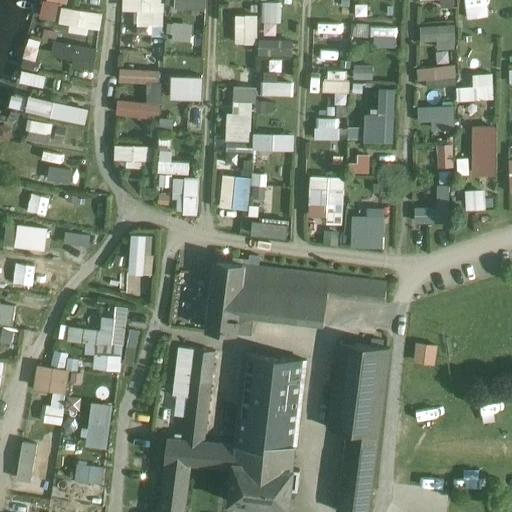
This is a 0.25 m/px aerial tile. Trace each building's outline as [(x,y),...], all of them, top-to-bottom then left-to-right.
[(105,10),(68,4),(68,0),(45,0),(43,17),(70,21),(68,30),(89,33),(90,25),(102,27),(105,10)] [(154,24),(154,34),(166,34),(166,0),(123,0),(124,9),(139,9),(139,23),(154,24)] [(283,18),(283,0),(262,0),(262,18),(283,18)] [(375,0),(375,7),(355,7),(355,19),(396,19),(396,0),(375,0)] [(461,0),(462,16),(494,16),(493,0),(461,0)] [(237,11),(236,40),(259,41),(260,11),(237,11)] [(316,31),(352,31),(352,16),(316,16),(316,31)] [(175,19),(173,36),(192,39),(194,21),(175,19)] [(440,47),(458,46),(457,21),(422,22),(422,38),(439,37),(440,47)] [(377,23),(377,44),(399,44),(399,23),(377,23)] [(260,52),(295,52),(295,35),(260,35),(260,52)] [(95,65),(99,47),(56,37),(52,56),(95,65)] [(419,76),(458,74),(457,61),(419,63),(419,76)] [(356,62),(356,76),(375,76),(375,62),(356,62)] [(121,66),(120,79),(164,80),(164,67),(121,66)] [(296,78),(279,78),(279,68),(264,68),(263,91),(296,92),(296,78)] [(24,69),(21,79),(44,85),(47,75),(24,69)] [(496,97),(495,70),(474,72),(475,83),(458,84),(459,99),(496,97)] [(172,96),(204,97),(204,73),(172,72),(172,96)] [(322,88),(351,89),(352,77),(323,76),(322,88)] [(117,113),(162,115),(164,81),(148,80),(148,99),(118,98),(117,113)] [(235,108),(229,108),(228,136),(254,136),(256,83),(235,82),(235,108)] [(397,136),(395,84),(379,85),(380,109),(366,110),(366,123),(349,123),(350,138),(397,136)] [(433,118),(433,128),(456,127),(456,101),(420,103),(421,118),(433,118)] [(316,137),(348,137),(348,114),(316,114),(316,137)] [(32,117),(28,133),(48,139),(53,122),(32,117)] [(498,173),(497,123),(472,123),(474,173),(498,173)] [(296,147),(297,129),(256,129),(256,146),(296,147)] [(455,165),(454,141),(438,142),(439,166),(455,165)] [(154,159),(154,144),(116,142),(116,158),(154,159)] [(174,158),(174,146),(160,145),(160,169),(191,170),(192,158),(174,158)] [(357,169),(372,169),(373,150),(358,150),(357,169)] [(51,162),(47,177),(70,183),(74,168),(51,162)] [(254,181),(269,180),(269,169),(254,170),(254,181)] [(161,170),(161,183),(173,184),(174,170),(161,170)] [(252,205),(252,171),(222,170),(222,204),(252,205)] [(311,171),(310,215),(346,215),(347,172),(311,171)] [(175,173),(175,209),(200,210),(201,174),(175,173)] [(438,203),(417,203),(416,219),(451,220),(451,182),(438,182),(438,203)] [(470,206),(492,205),(491,189),(470,189),(470,206)] [(354,211),(353,244),(387,245),(387,204),(369,204),(369,211),(354,211)] [(289,235),(291,221),(254,216),(252,230),(289,235)] [(6,222),(5,246),(47,248),(48,224),(6,222)] [(326,226),(326,240),(342,240),(343,227),(326,226)] [(66,240),(90,243),(91,233),(67,229),(66,240)] [(130,272),(154,272),(155,232),(131,231),(130,272)] [(287,268),(219,259),(210,328),(253,333),(255,317),(280,320),(287,268)] [(0,284),(35,289),(37,271),(0,266),(0,284)] [(389,279),(287,268),(280,320),(326,325),(330,293),(386,299),(389,279)] [(0,299),(0,321),(15,322),(16,300),(0,299)] [(94,366),(122,370),(130,305),(117,303),(115,314),(103,313),(101,327),(62,322),(60,337),(86,340),(84,351),(96,352),(94,366)] [(436,344),(419,341),(417,358),(434,361),(436,344)] [(91,368),(93,355),(55,351),(54,364),(91,368)] [(306,359),(249,352),(236,454),(234,474),(231,500),(289,507),(292,485),(299,486),(301,469),(293,468),(306,359)] [(215,358),(184,354),(178,398),(190,400),(192,387),(211,389),(215,358)] [(386,362),(337,355),(325,441),(344,443),(374,448),(386,362)] [(52,389),(46,420),(62,423),(72,368),(38,361),(33,386),(52,389)] [(211,389),(192,387),(190,400),(187,423),(183,447),(202,450),(211,389)] [(82,408),(81,396),(67,397),(68,408),(82,408)] [(85,446),(107,449),(115,401),(93,398),(85,446)] [(54,471),(61,436),(50,434),(48,444),(31,440),(25,473),(42,476),(43,469),(54,471)] [(364,511),(374,448),(344,443),(333,511),(364,511)] [(183,447),(168,446),(166,464),(190,468),(234,474),(236,454),(202,450),(183,447)] [(103,483),(106,466),(80,460),(76,477),(103,483)] [(182,511),(190,468),(166,464),(159,511),(182,511)] [(66,511),(92,511),(95,484),(66,482),(64,511),(66,511)] [(12,510),(22,511),(49,511),(53,496),(17,488),(12,510)]
